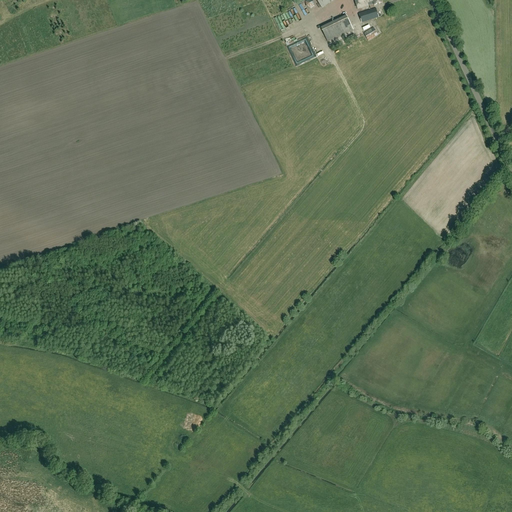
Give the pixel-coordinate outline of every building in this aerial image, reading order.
[(380,0),(354,0),(358,9),(373,4),(374,5),(382,3),(380,0)] [(376,8),(359,14),(362,23),(379,17),(376,8)] [(321,28),(328,42),(353,29),(346,16),(321,28)] [(293,22),(290,18),(282,24),(285,28),(293,22)] [(364,34),(356,38),(360,45),(368,41),(378,35),(373,28),(363,33),(364,34)] [(288,46),(295,63),(312,56),(305,39),(288,46)]
